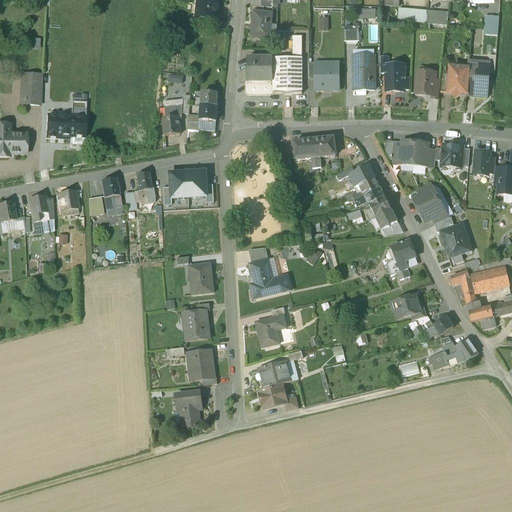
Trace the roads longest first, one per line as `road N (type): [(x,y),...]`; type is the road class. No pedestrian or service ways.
road 1 (residential): [(495,366),(452,306),(358,125)]
road 2 (residential): [(223,152),(241,427)]
road 3 (track): [(495,366),(241,427)]
road 4 (track): [(0,500),(241,427)]
road 5 (residential): [(223,152),(0,193)]
road 6 (residential): [(358,125),(511,134)]
road 7 (residential): [(237,0),(232,131)]
road 8 (residential): [(232,131),(358,125)]
